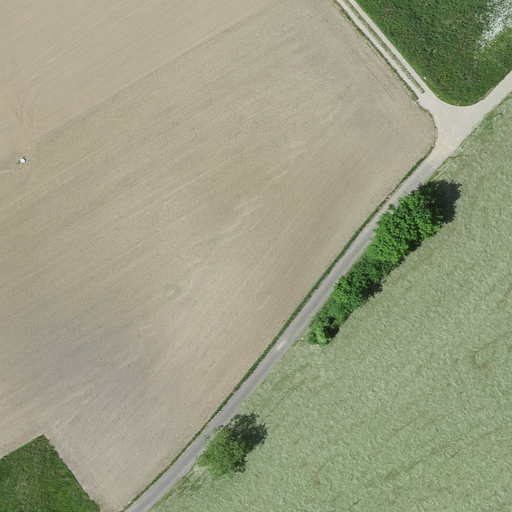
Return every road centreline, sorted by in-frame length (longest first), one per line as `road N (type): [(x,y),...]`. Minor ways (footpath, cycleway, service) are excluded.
road 1 (track): [(132,511),(218,426),(457,124),(511,71)]
road 2 (track): [(349,0),(457,124)]
